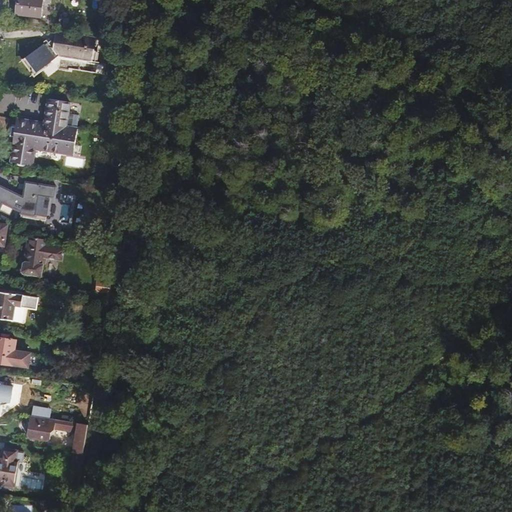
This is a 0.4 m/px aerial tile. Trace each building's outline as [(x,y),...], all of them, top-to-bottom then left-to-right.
[(20,0),(18,14),(41,17),(43,0),(20,0)] [(60,17),(58,27),(69,28),(70,18),(60,17)] [(56,30),(54,40),(94,46),(96,36),(56,30)] [(49,40),(30,54),(41,69),(59,55),(92,60),(94,46),(54,40),(49,40)] [(41,69),(30,54),(22,60),(32,75),(41,69)] [(15,145),(12,161),(33,164),(36,148),(73,154),(78,128),(67,126),(70,101),(49,98),(45,123),(18,118),(13,145),(15,145)] [(82,167),(84,159),(66,156),(65,165),(82,167)] [(0,188),(0,205),(1,204),(18,213),(18,215),(34,216),(36,196),(52,198),(53,187),(24,183),(21,199),(0,188)] [(23,262),(22,274),(42,277),(46,255),(57,257),(58,248),(49,247),(50,242),(30,238),(28,252),(27,252),(25,263),(23,262)] [(97,291),(111,293),(115,270),(101,268),(97,291)] [(0,290),(0,317),(28,322),(30,307),(38,309),(40,297),(0,290)] [(0,337),(0,362),(28,367),(31,353),(14,350),(16,340),(12,339),(12,338),(10,337),(10,339),(9,339),(10,335),(3,334),(2,338),(0,337)] [(26,411),(26,414),(31,414),(53,418),(54,412),(36,410),(37,402),(28,401),(31,385),(6,380),(1,406),(26,411)] [(74,452),(76,453),(85,454),(90,424),(53,418),(31,414),(27,433),(30,437),(47,439),(52,437),(53,429),(58,426),(64,427),(65,430),(77,432),(74,452)] [(0,485),(16,488),(20,462),(23,462),(24,451),(5,448),(3,457),(0,456),(0,485)] [(85,454),(76,453),(73,467),(82,468),(85,454)]
